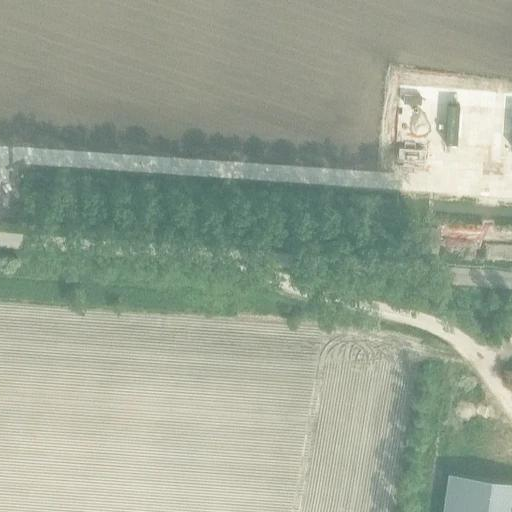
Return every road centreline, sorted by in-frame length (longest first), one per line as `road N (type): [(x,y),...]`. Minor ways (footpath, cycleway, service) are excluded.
road 1 (unclassified): [(511,280),(0,240)]
road 2 (track): [(239,259),(345,304),(453,332),(511,403)]
